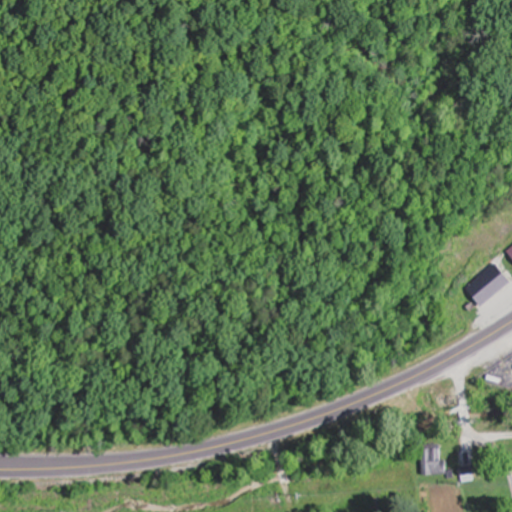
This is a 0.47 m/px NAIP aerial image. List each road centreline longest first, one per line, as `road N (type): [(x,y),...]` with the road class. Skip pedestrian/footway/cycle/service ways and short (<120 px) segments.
road 1 (primary): [(0,469),(165,458),(277,431),(413,378),(511,322)]
road 2 (residential): [(459,354),(467,428),(500,454),(511,480)]
